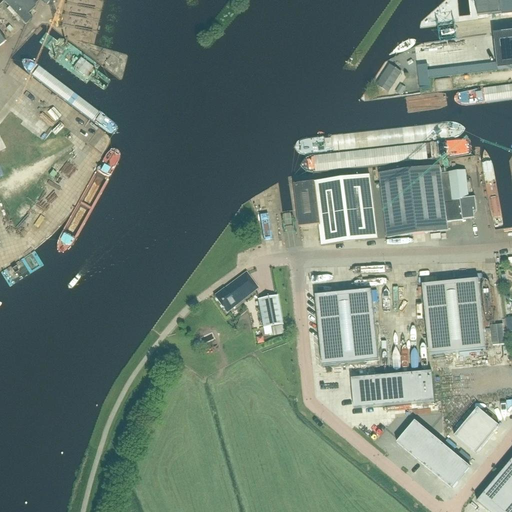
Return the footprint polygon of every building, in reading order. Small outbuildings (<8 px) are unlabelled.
[(28,15),(36,8),(34,7),(40,0),(47,6),(51,0),(5,0),(3,2),(9,8),(6,11),(14,19),(17,16),(26,26),(32,20),(28,15)] [(84,11),(86,0),(74,0),(73,9),(84,11)] [(511,0),(469,0),(472,19),(511,13),(511,0)] [(511,33),(494,35),(497,64),(456,68),(456,75),(511,68),(511,33)] [(389,66),(377,86),(388,94),(401,74),(389,66)] [(430,88),(429,79),(428,72),(427,66),(418,66),(420,89),(422,89),(430,88)] [(30,96),(7,114),(41,155),(57,142),(52,135),(58,130),(30,96)] [(48,116),(57,124),(62,119),(52,111),(48,116)] [(463,221),(463,220),(461,201),(452,202),(449,174),(441,175),(440,168),(380,175),(387,239),(448,231),(447,223),(448,223),(463,221)] [(474,219),(474,213),(476,212),(477,212),(475,202),(469,203),(469,200),(468,194),(467,183),(469,183),(469,182),(469,178),(466,178),(465,172),(449,174),(452,202),(461,201),(463,220),(474,219)] [(369,177),(314,184),(314,183),(294,186),(300,229),(319,226),(322,247),(378,240),(369,177)] [(283,219),(285,229),(293,228),(291,218),(283,219)] [(295,229),(284,231),(286,244),(297,242),(295,229)] [(246,273),(213,297),(226,314),(257,289),(246,273)] [(486,350),(479,280),(422,286),(429,356),(486,350)] [(315,298),(323,367),(379,361),(372,292),(315,298)] [(276,297),(257,300),(261,329),(281,326),(276,297)] [(432,373),(351,380),(354,410),(435,403),(432,373)] [(500,428),(478,409),(454,437),(476,456),(500,428)] [(471,469),(415,422),(397,444),(452,490),(471,469)] [(511,511),(511,461),(477,503),(487,511),(511,511)]
